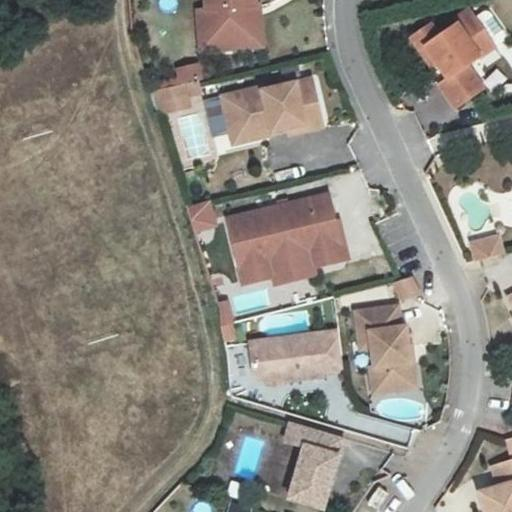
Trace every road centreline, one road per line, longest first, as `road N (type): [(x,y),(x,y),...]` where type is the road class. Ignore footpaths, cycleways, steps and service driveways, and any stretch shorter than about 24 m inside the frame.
road 1 (track): [(135,511),(206,432),(216,378),(183,224),(129,67),(118,0)]
road 2 (residential): [(411,511),(468,405),(468,321),(360,79),(346,0)]
